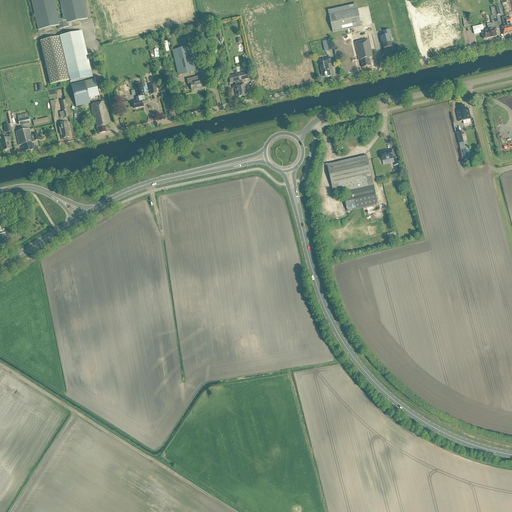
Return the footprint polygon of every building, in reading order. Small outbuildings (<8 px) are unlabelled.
[(31,0),(38,30),(58,26),(59,30),(68,28),(67,24),(87,19),(82,0),(59,0),(64,19),(59,20),(54,0),(31,0)] [(329,15),(333,33),(362,27),(358,9),(329,15)] [(489,30),(488,30),(490,38),(493,38),(494,38),(495,38),(496,37),(497,37),(496,33),(497,33),(496,29),(500,28),(497,16),(491,17),(492,24),(487,25),(489,30)] [(463,20),(465,27),(471,26),(470,19),(463,20)] [(509,34),(506,20),(502,20),(504,27),(501,28),(503,36),(509,34)] [(435,25),(419,28),(422,45),(429,44),(431,49),(428,50),(429,54),(438,52),(436,42),(439,42),(435,25)] [(490,38),(488,30),(484,31),(483,26),(473,28),(475,35),(482,33),(482,36),(483,36),(484,40),(485,40),(487,40),(487,39),(490,38)] [(393,47),(391,38),(390,38),(391,38),(392,38),(390,30),(389,31),(390,31),(384,32),(385,33),(385,37),(381,38),(380,38),(380,37),(381,43),(382,43),(382,42),(384,49),(385,49),(386,49),(393,47)] [(79,32),(40,41),(50,85),(69,81),(68,76),(89,71),(79,32)] [(454,32),(444,34),(448,49),(457,46),(456,40),(460,39),(458,32),(454,33),(454,32)] [(347,50),(353,49),(350,35),(344,36),(347,50)] [(361,60),(362,69),(371,67),(369,57),(372,56),(369,40),(355,43),(359,61),(361,60)] [(172,51),(178,76),(195,72),(189,47),(172,51)] [(330,58),(319,61),(323,78),(327,77),(328,77),(329,77),(330,76),(328,65),(331,64),(330,58)] [(247,73),(237,75),(242,97),(247,96),(246,94),(248,94),(245,84),(243,85),(242,83),(244,83),(244,80),(248,79),(247,73)] [(242,97),(237,75),(229,77),(230,83),(235,82),(236,86),(234,87),(236,97),(237,96),(238,98),(242,97)] [(190,84),(191,91),(204,88),(202,81),(197,82),(196,79),(193,79),(193,78),(187,80),(188,84),(190,84)] [(90,104),(89,99),(99,96),(95,80),(71,85),(76,107),(90,104)] [(144,96),(141,84),(134,86),(136,98),(136,102),(133,103),(134,109),(143,107),(142,101),(144,100),(144,97),(144,96)] [(106,133),(104,126),(109,125),(104,102),(91,105),(95,125),(96,125),(98,134),(106,133)] [(164,105),(168,118),(175,116),(172,103),(164,105)] [(458,112),(456,112),(459,122),(463,121),(464,124),(471,123),(470,120),(471,120),(468,109),(465,110),(464,106),(457,107),(458,112)] [(34,126),(50,123),(48,118),(33,121),(34,126)] [(68,123),(58,125),(60,134),(61,139),(69,138),(68,133),(70,132),(68,123)] [(33,150),(31,143),(32,143),(29,129),(15,132),(18,146),(22,145),(24,152),(33,150)] [(7,138),(1,139),(2,144),(4,151),(5,151),(6,151),(6,150),(9,150),(9,146),(8,142),(7,138)] [(381,153),(383,161),(393,159),(391,150),(388,151),(388,152),(381,153)] [(347,211),(378,204),(367,155),(327,163),(333,191),(342,189),(347,211)]
